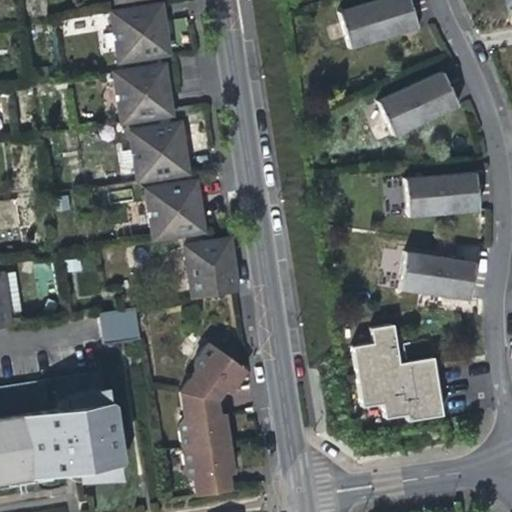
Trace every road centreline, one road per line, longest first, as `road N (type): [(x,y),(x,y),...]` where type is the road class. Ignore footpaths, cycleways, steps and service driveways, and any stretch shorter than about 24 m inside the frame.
road 1 (residential): [(299,494),(221,0)]
road 2 (residential): [(511,419),(491,311),(498,211),(490,117),(429,0)]
road 3 (residential): [(494,465),(299,494)]
